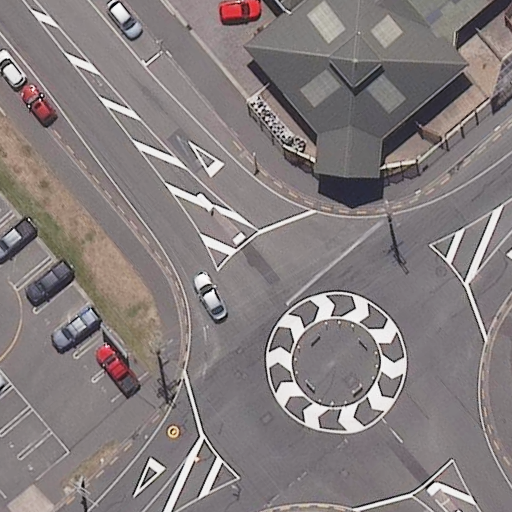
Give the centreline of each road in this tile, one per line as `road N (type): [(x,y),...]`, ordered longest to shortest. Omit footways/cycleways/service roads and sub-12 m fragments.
road 1 (unclassified): [(31,0),(335,361)]
road 2 (unclassified): [(335,361),(156,511)]
road 3 (unclassified): [(511,211),(335,361)]
road 4 (unclassified): [(335,361),(459,511)]
